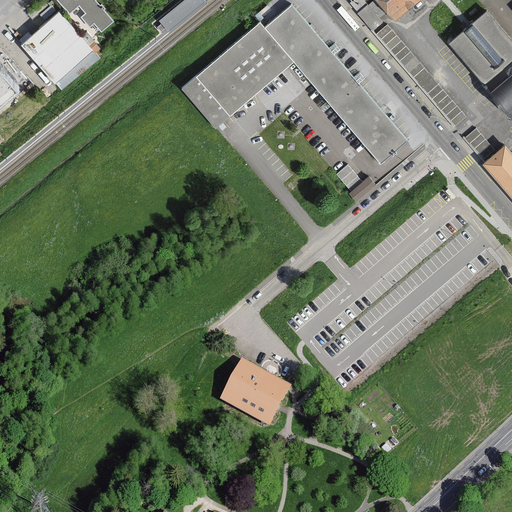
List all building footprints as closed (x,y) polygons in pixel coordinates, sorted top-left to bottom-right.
[(58,0),(69,12),(79,4),(85,12),(81,15),(89,25),(93,21),(101,31),(114,20),(98,0),(58,0)] [(205,2),(203,0),(183,0),(159,20),(169,32),(205,2)] [(358,11),(367,3),(365,0),(352,0),(350,2),(352,4),(356,9),(358,11)] [(387,9),(379,0),(372,0),(368,3),(379,16),(387,9)] [(417,0),(379,0),(387,9),(395,19),(417,0)] [(290,3),(263,26),(293,62),(380,164),(407,141),(290,3)] [(368,3),(367,3),(358,11),(361,14),(373,29),(383,21),(379,16),(368,3)] [(58,9),(21,40),(55,79),(92,47),(89,44),(58,9)] [(511,38),(487,9),(472,21),(468,25),(464,28),(451,39),(491,85),(511,110),(511,38)] [(293,62),(263,26),(260,22),(181,87),(215,128),(293,62)] [(466,116),(387,23),(376,33),(455,125),(466,116)] [(94,40),(89,44),(92,47),(96,51),(101,47),(94,40)] [(0,97),(9,90),(15,97),(32,83),(0,45),(0,97)] [(476,127),(465,137),(484,158),(494,149),(476,127)] [(511,149),(505,141),(483,160),(511,194),(511,149)] [(362,180),(348,163),(336,173),(351,190),(362,180)] [(369,174),(362,180),(351,190),(349,191),(357,200),(376,183),(369,174)] [(291,384),(244,359),(221,400),(269,426),(291,384)]
